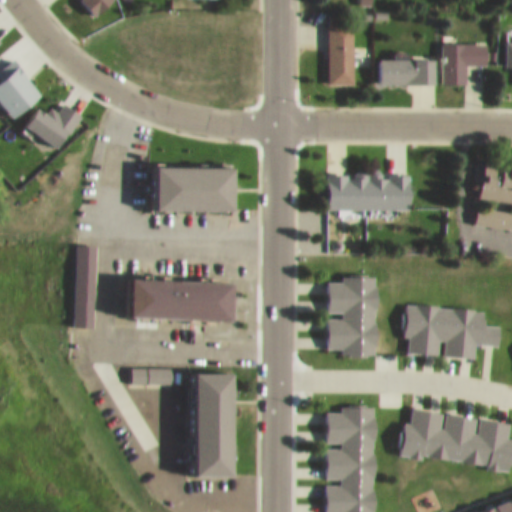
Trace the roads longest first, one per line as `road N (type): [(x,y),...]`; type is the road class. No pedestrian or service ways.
road 1 (residential): [(273,511),(277,0)]
road 2 (residential): [(26,0),(79,58),(132,90),(190,111),(277,116)]
road 3 (residential): [(511,118),(277,116)]
